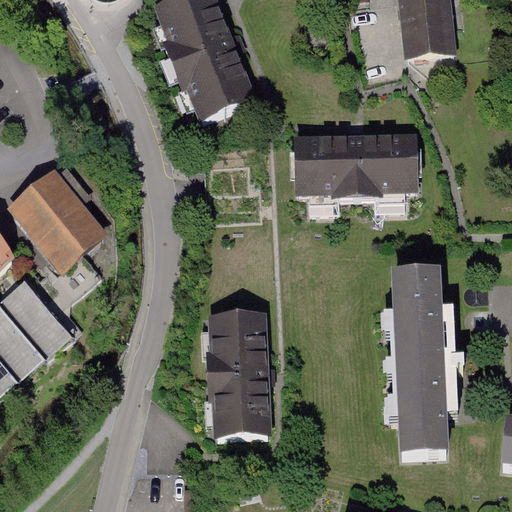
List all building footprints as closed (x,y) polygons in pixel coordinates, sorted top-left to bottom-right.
[(220,0),(170,0),(156,6),(200,121),(258,99),(220,0)] [(370,9),(368,0),(337,0),(339,12),(370,9)] [(452,12),(450,0),(398,0),(400,18),(452,12)] [(458,67),(452,12),(400,18),(406,73),(458,67)] [(416,148),(299,150),(300,211),(417,209),(416,148)] [(56,183),(14,216),(64,277),(53,286),(48,280),(42,284),(66,313),(103,283),(84,260),(105,244),(56,183)] [(0,278),(12,269),(0,254),(0,278)] [(440,281),(392,283),(402,487),(450,484),(446,392),(440,281)] [(0,307),(42,359),(70,336),(28,284),(0,306),(0,307)] [(0,364),(14,381),(42,359),(0,307),(0,364)] [(268,439),(265,315),(212,316),(215,440),(268,439)] [(0,392),(14,381),(0,364),(0,392)] [(511,417),(503,417),(499,472),(511,473),(511,417)]
